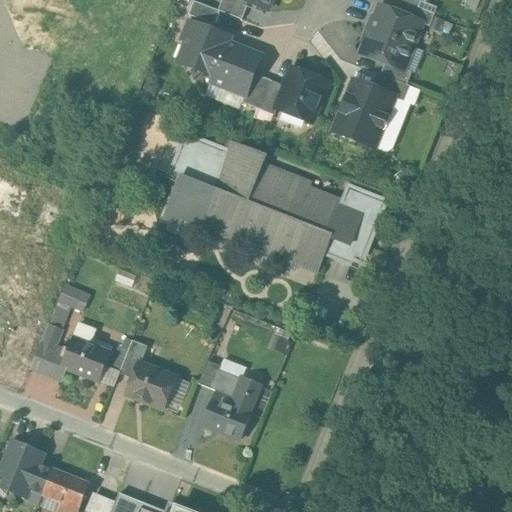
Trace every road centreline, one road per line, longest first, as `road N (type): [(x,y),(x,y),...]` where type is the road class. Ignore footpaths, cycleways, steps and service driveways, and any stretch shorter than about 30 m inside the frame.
road 1 (residential): [(507,0),(303,511)]
road 2 (residential): [(0,396),(291,511)]
